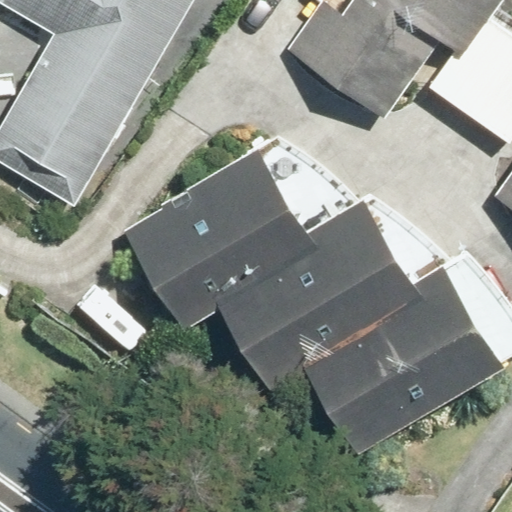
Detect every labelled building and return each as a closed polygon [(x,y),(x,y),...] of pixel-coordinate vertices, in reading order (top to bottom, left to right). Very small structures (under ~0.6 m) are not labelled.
[(11,0),(61,29),(0,130),(0,153),(77,201),(197,0),(11,0)] [(511,44),(511,28),(491,15),(500,0),(360,0),(351,14),(328,0),(324,0),(295,45),(396,111),(448,30),(463,39),(434,85),(471,108),(511,44)] [(511,160),(511,178),(503,192),(511,198),(511,44),(471,108),(511,135),(511,139),(503,154),(511,160)] [(327,235),(319,222),(273,142),(130,226),(188,326),(230,301),(226,294),(327,235)] [(327,235),(226,294),(230,301),(278,384),(314,364),(312,359),(435,287),(427,272),(377,189),(319,222),(327,235)] [(427,272),(435,287),(312,359),(314,364),(364,447),(511,361),(511,353),(455,257),(427,272)]
